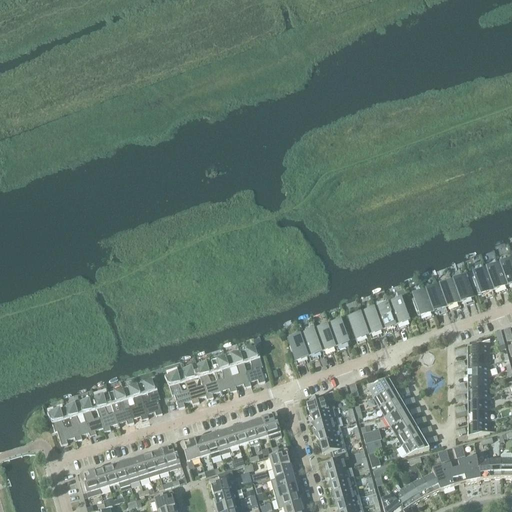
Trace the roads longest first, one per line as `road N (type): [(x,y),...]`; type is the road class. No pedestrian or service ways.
road 1 (residential): [(67,511),(58,460),(285,389)]
road 2 (residential): [(319,511),(285,389)]
